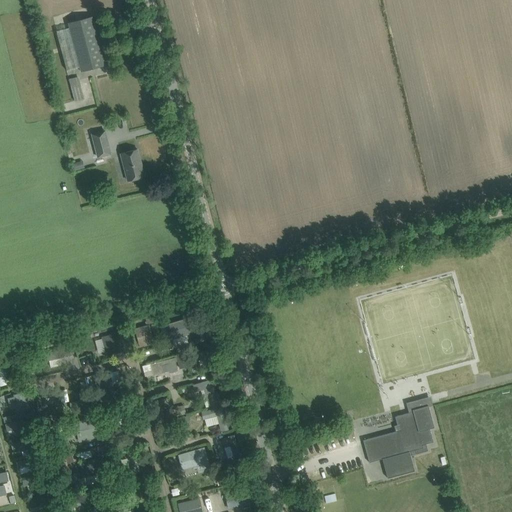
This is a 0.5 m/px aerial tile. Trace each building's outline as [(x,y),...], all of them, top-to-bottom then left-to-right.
[(82,19),(68,23),(69,28),(56,31),(67,71),(80,67),(81,72),(105,66),(92,17),(82,19)] [(78,77),(69,79),(74,100),(83,98),(78,77)] [(104,131),(91,135),(97,157),(110,154),(104,131)] [(128,181),(134,179),(144,177),(137,149),(120,154),(128,181)] [(185,335),(198,332),(193,316),(168,323),(172,339),(185,335)] [(146,345),(155,343),(150,324),(147,324),(135,328),(137,336),(140,347),(146,345)] [(207,325),(199,327),(202,337),(210,335),(207,325)] [(105,352),(132,345),(128,329),(101,336),(102,338),(105,351),(105,352)] [(79,339),(75,341),(75,347),(83,352),(88,344),(79,339)] [(59,357),(72,354),(71,347),(45,352),(47,360),(49,360),(50,367),(61,364),(60,360),(59,357)] [(215,368),(209,348),(198,352),(197,352),(198,353),(200,360),(204,358),(208,370),(215,368)] [(175,361),(177,361),(176,357),(142,365),(145,375),(153,373),(153,374),(177,368),(175,361)] [(112,384),(109,372),(93,376),(101,406),(117,402),(112,384)] [(218,391),(216,392),(211,378),(192,384),(194,391),(201,389),(204,388),(210,405),(222,402),(218,391)] [(60,389),(62,405),(69,404),(67,388),(60,389)] [(13,397),(7,398),(10,410),(16,408),(17,412),(29,409),(24,392),(13,395),(13,397)] [(50,407),(46,405),(45,397),(35,399),(39,418),(61,414),(59,405),(50,407)] [(98,397),(90,399),(92,408),(100,406),(98,397)] [(88,399),(69,403),(71,410),(90,406),(88,399)] [(158,427),(175,423),(169,400),(152,404),(158,427)] [(183,405),(176,407),(179,416),(186,414),(183,405)] [(429,429),(434,427),(428,405),(412,410),(413,412),(395,417),(397,425),(400,424),(401,430),(395,431),(363,440),(369,462),(382,459),(387,478),(414,471),(410,455),(416,454),(428,451),(426,444),(433,442),(429,429)] [(222,432),(229,429),(222,406),(201,412),(203,419),(205,419),(217,416),(219,423),(222,432)] [(113,422),(120,420),(119,413),(103,417),(108,437),(116,435),(114,426),(113,422)] [(84,440),(99,437),(94,415),(86,417),(86,419),(65,424),(67,433),(76,431),(81,430),(84,440)] [(189,415),(177,418),(180,427),(191,424),(189,415)] [(29,417),(5,424),(7,431),(31,424),(29,417)] [(234,460),(243,457),(236,435),(223,439),(225,447),(230,445),(234,460)] [(14,452),(38,446),(35,436),(11,443),(12,449),(13,448),(14,452)] [(193,466),(209,462),(205,447),(178,454),(182,469),(193,466)] [(104,473),(106,472),(102,456),(79,462),(83,478),(84,485),(99,482),(97,475),(104,473)] [(37,457),(16,461),(18,468),(39,463),(37,457)] [(123,467),(121,460),(121,458),(112,460),(114,468),(116,478),(137,473),(135,464),(128,466),(123,467)] [(234,462),(224,464),(227,474),(236,472),(234,462)] [(0,482),(8,481),(6,472),(0,472),(0,482)] [(42,476),(22,480),(23,486),(43,482),(42,476)] [(157,483),(147,486),(149,494),(151,500),(156,499),(154,493),(159,492),(157,483)] [(246,488),(224,493),(228,510),(250,505),(246,488)] [(130,504),(126,490),(125,489),(95,497),(99,511),(107,511),(130,506),(130,504)] [(74,511),(73,506),(87,503),(85,495),(63,500),(65,511),(74,511)] [(47,496),(27,501),(29,508),(49,503),(47,496)] [(202,511),(199,498),(177,503),(179,511),(202,511)]
